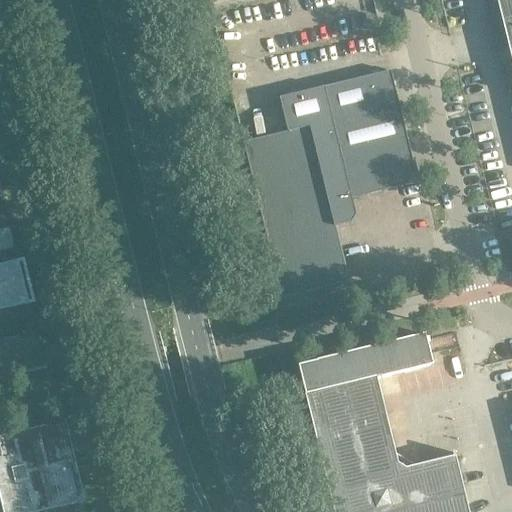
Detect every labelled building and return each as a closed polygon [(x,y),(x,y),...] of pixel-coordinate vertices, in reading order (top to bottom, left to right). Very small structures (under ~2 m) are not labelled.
[(511,0),(494,0),(491,1),(511,87),(511,0)] [(398,105),(391,74),(280,101),(288,135),(244,145),(282,301),(349,285),(335,229),(352,225),(356,218),(352,202),(418,186),(412,162),(398,105)] [(0,252),(14,249),(9,228),(0,229),(0,252)] [(0,304),(23,299),(14,264),(0,267),(0,304)] [(425,335),(403,341),(298,366),(333,511),(468,511),(454,453),(452,453),(453,458),(405,470),(398,465),(377,380),(433,366),(425,335)] [(0,379),(47,368),(47,367),(46,367),(39,339),(40,339),(39,337),(19,342),(18,337),(3,341),(5,346),(0,347),(0,379)] [(38,511),(83,501),(65,426),(50,429),(49,427),(17,435),(18,437),(0,441),(0,496),(3,511),(38,511)]
